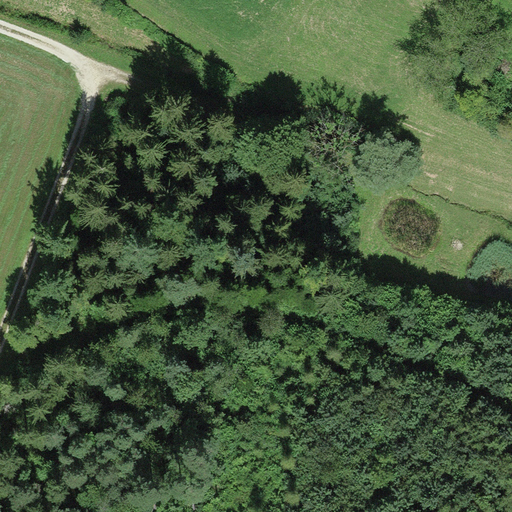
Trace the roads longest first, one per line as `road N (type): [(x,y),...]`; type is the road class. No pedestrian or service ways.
road 1 (track): [(0,28),(101,70),(0,370)]
road 2 (track): [(101,70),(250,110),(364,186)]
